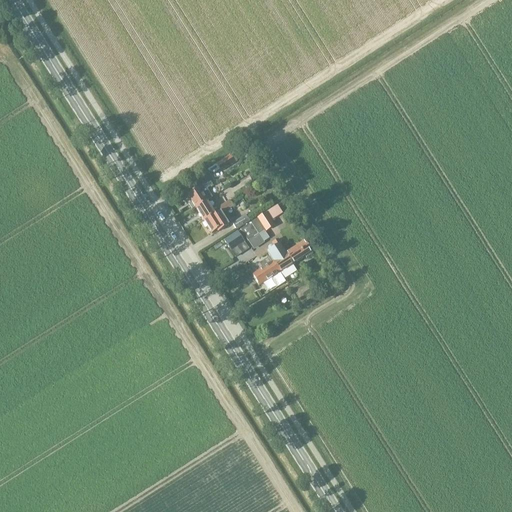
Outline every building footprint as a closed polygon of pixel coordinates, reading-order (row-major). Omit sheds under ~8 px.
[(216,164),(221,171),(236,161),(232,154),(216,164)] [(205,170),(209,177),(219,171),(214,164),(205,170)] [(248,176),(252,181),(267,172),(264,166),(248,176)] [(195,208),(206,201),(211,197),(206,189),(212,185),(208,179),(196,187),(197,188),(187,195),(195,208)] [(225,211),(230,208),(232,206),(229,200),(222,205),(225,211)] [(219,210),(217,207),(217,208),(215,205),(210,209),(206,201),(195,208),(203,220),(213,214),(219,211),(219,210)] [(221,213),(225,211),(222,205),(217,207),(219,210),(221,213)] [(264,230),(273,225),(263,210),(255,216),(264,230)] [(213,214),(203,220),(211,233),(215,230),(216,232),(222,229),(228,225),(224,219),(219,211),(213,214)] [(231,223),(235,230),(249,221),(245,215),(231,223)] [(257,235),(255,232),(250,223),(240,230),(247,241),(257,235)] [(264,245),(261,242),(267,237),(263,231),(247,242),(254,252),(264,245)] [(248,249),(240,238),(236,232),(223,240),(234,258),(248,249)] [(285,254),(292,264),(305,256),(306,258),(312,254),(304,242),(298,246),(298,245),(285,254)] [(274,247),(266,252),(273,262),(272,262),(279,272),(292,264),(285,254),(282,248),(283,248),(280,243),(274,247)] [(209,268),(224,262),(220,252),(214,254),(211,248),(202,251),(209,268)] [(267,280),(279,272),(272,262),(252,275),(258,286),(267,280)]
